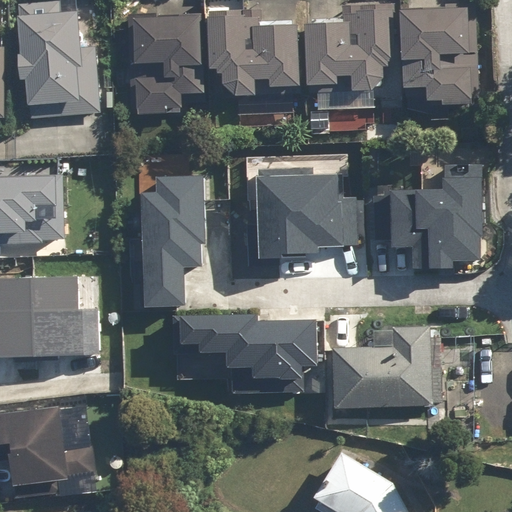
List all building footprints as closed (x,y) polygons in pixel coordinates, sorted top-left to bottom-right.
[(18,19),(13,20),(16,60),(12,60),(13,85),(20,85),(21,110),(27,109),(28,119),(98,115),(94,50),(75,51),(73,16),(59,17),(58,3),(17,5),(18,19)] [(339,28),(298,29),(301,92),(331,91),(331,82),(345,82),(346,97),(365,96),(378,83),(378,72),(383,72),(383,67),(396,66),(397,94),(420,93),(421,107),(435,107),(435,111),(466,110),(466,102),(476,101),(474,64),(473,9),(394,14),(394,7),(338,10),(339,28)] [(258,14),(126,19),(130,120),(161,119),(161,114),(177,114),(176,99),(200,98),(199,77),(210,76),(210,79),(216,79),(216,91),(229,103),(250,102),(249,85),(263,85),(264,93),(295,91),(292,22),(258,24),(258,14)] [(371,98),(315,98),(315,115),(371,115),(371,98)] [(315,175),(315,167),(260,170),(262,224),(249,225),(251,268),(284,266),(284,259),(287,259),(286,254),(321,253),(321,246),(360,245),(358,199),(345,199),(344,174),(315,175)] [(483,240),(482,168),(444,169),(445,193),(385,193),(385,198),(376,198),(376,242),(391,241),(391,250),(412,250),(413,270),(453,269),(453,263),(480,263),(479,240),(483,240)] [(77,169),(0,172),(0,226),(46,225),(47,238),(57,238),(57,235),(80,234),(77,169)] [(160,193),(143,194),(144,239),(131,240),(133,309),(186,308),(185,270),(202,270),(202,248),(208,248),(206,177),(159,179),(160,193)] [(75,313),(74,283),(0,284),(0,363),(95,362),(94,313),(75,313)] [(260,322),(259,315),(170,318),(172,355),(227,353),(228,369),(233,369),(234,396),(304,394),(303,367),(318,366),(316,320),(260,322)] [(392,346),(331,349),(333,410),(434,406),(434,402),(444,401),(441,325),(392,327),(392,346)] [(73,399),(6,407),(9,438),(24,436),(28,476),(105,467),(101,437),(93,438),(90,411),(74,413),(73,399)] [(337,456),(309,503),(325,511),(404,511),(390,487),(337,456)]
